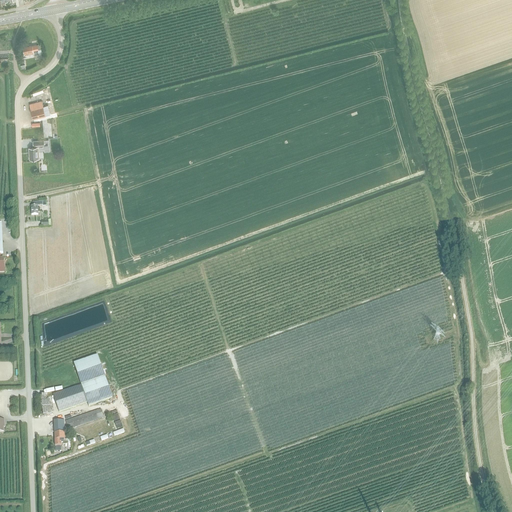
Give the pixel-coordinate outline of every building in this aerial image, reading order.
[(38,51),(35,52),(35,55),(39,54),(39,55),(43,54),(41,44),(37,45),(38,49),(38,51)] [(32,45),(23,47),(24,55),(34,53),(33,50),(38,49),(37,45),(32,45)] [(42,101),(30,104),(33,119),(50,114),(48,105),(43,106),(42,101)] [(35,147),(29,148),(30,159),(39,158),(38,144),(44,144),(45,151),(49,150),(48,140),(44,140),(33,141),(33,145),(35,145),(35,147)] [(33,206),(31,206),(31,215),(38,215),(38,212),(40,212),(40,208),(38,208),(37,206),(42,205),(42,202),(32,202),(33,206)] [(74,364),(81,386),(105,377),(98,356),(74,364)] [(112,398),(105,377),(81,386),(77,387),(53,396),(59,413),(87,403),(89,407),(112,398)] [(95,412),(66,422),(68,429),(98,419),(104,417),(101,410),(95,412)] [(64,421),(54,421),(55,436),(55,446),(55,451),(61,451),(61,446),(61,442),(65,442),(64,439),(65,439),(64,421)]
